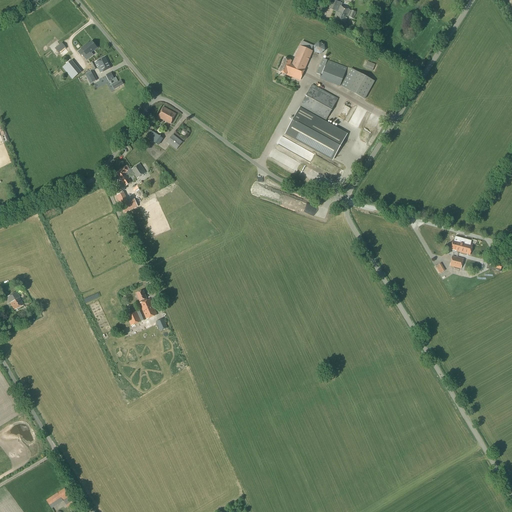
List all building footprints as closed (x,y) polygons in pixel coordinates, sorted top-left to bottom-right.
[(330,7),(338,10),(337,13),(336,12),(334,19),(345,23),(348,16),(349,17),(353,19),(356,12),(351,11),(350,11),(350,10),(341,7),(342,4),(333,0),(330,7)] [(307,9),(305,12),(308,13),(307,13),(315,18),(317,12),(310,8),(309,10),(307,9)] [(78,30),(73,19),(64,23),(69,34),(78,30)] [(300,81),(312,51),(311,51),(313,46),(302,41),(300,46),(293,63),(291,62),(291,61),(285,59),(279,72),(283,73),(283,75),(285,75),(286,75),(300,81)] [(90,44),(89,43),(81,49),(84,53),(82,55),(87,61),(94,56),(92,54),(98,49),(92,42),(90,44)] [(320,55),(325,51),(324,45),(318,42),(313,46),(314,53),(320,55)] [(59,55),(66,49),(62,43),(55,49),(59,55)] [(95,63),(98,68),(101,73),(110,68),(105,58),(95,63)] [(340,87),(347,68),(323,58),(317,74),(335,81),(334,84),(340,87)] [(62,68),(67,74),(76,67),(71,61),(62,68)] [(372,71),(375,64),(368,61),(365,68),(372,71)] [(86,74),(94,69),(90,64),(83,68),(86,74)] [(364,99),(374,81),(351,69),(341,86),(364,99)] [(89,73),(85,75),(90,84),(97,80),(92,71),(89,73)] [(114,89),(123,84),(121,80),(112,86),(114,89)] [(325,122),(330,112),(338,99),(312,85),(300,108),(325,122)] [(176,114),(173,112),(163,107),(158,118),(170,124),(176,114)] [(299,109),(284,136),(332,162),(347,135),(299,109)] [(158,146),(163,139),(152,132),(148,139),(158,146)] [(176,150),(183,142),(173,134),(166,143),(176,150)] [(130,168),(127,171),(125,167),(117,173),(116,174),(125,187),(131,183),(127,176),(133,172),(137,179),(146,173),(140,164),(131,170),(130,168)] [(126,201),(120,204),(123,210),(136,204),(133,198),(126,201)] [(461,245),(462,243),(462,242),(453,240),(450,250),(458,252),(460,245),(461,245)] [(458,252),(465,254),(467,244),(462,243),(461,245),(460,245),(458,252)] [(461,269),(463,259),(452,256),(450,266),(461,269)] [(502,265),(488,261),(486,268),(500,272),(502,265)] [(436,265),(441,272),(445,269),(441,262),(436,265)] [(140,301),(141,303),(139,304),(142,310),(127,316),(131,326),(157,315),(150,299),(146,301),(145,299),(146,299),(143,291),(137,294),(140,301)] [(23,305),(19,298),(16,292),(6,298),(9,303),(10,303),(14,310),(23,305)] [(33,313),(37,311),(33,304),(25,308),(28,313),(32,311),(33,313)] [(165,322),(163,319),(156,322),(160,331),(167,328),(170,327),(168,321),(165,322)] [(146,341),(157,336),(153,327),(142,333),(146,341)] [(129,337),(138,360),(148,357),(138,333),(129,337)] [(74,503),(69,496),(64,489),(51,498),(46,501),(51,508),(56,505),(63,501),(67,507),(74,503)]
